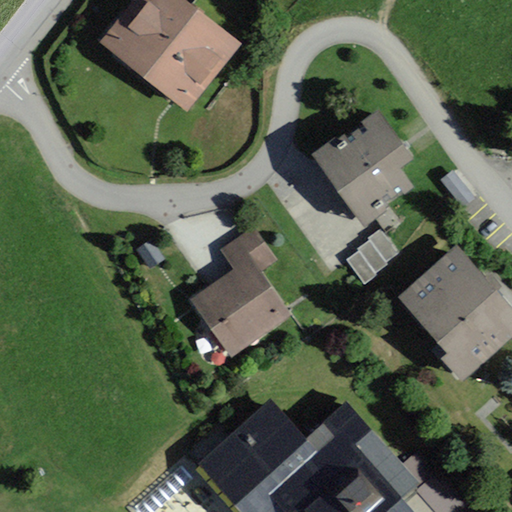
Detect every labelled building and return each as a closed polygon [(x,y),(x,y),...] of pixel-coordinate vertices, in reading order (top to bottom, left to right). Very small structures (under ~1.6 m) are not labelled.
[(243,44),(185,0),(138,0),(105,43),(192,109),(243,44)] [(385,116),(319,162),(372,238),(438,192),(385,116)] [(237,275),(196,305),(240,363),(298,319),(263,273),(282,259),(257,226),(221,253),(237,275)] [(511,329),(511,310),(457,247),(399,297),(464,371),(511,329)] [(274,396),(200,464),(244,511),(474,511),(418,451),(409,459),(353,400),(313,437),(274,396)]
